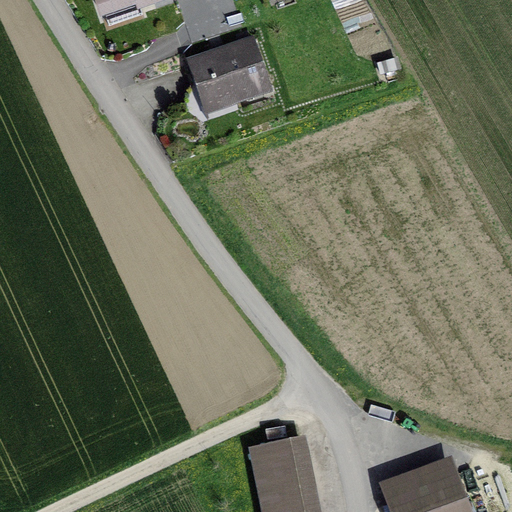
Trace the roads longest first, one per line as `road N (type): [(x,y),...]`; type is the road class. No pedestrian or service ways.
road 1 (track): [(360,511),(349,456),(319,386),(167,183)]
road 2 (track): [(319,386),(54,511)]
road 3 (unclassified): [(167,183),(49,0)]
